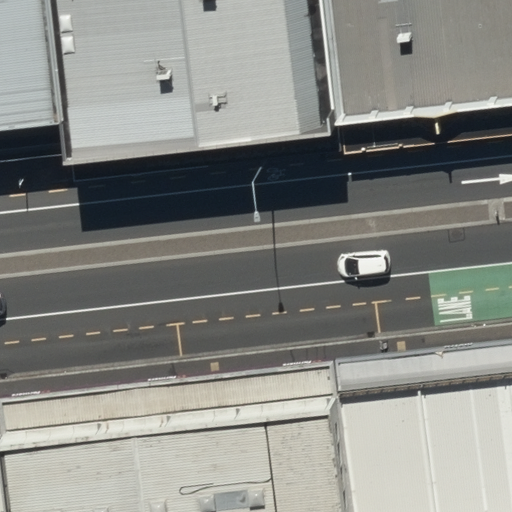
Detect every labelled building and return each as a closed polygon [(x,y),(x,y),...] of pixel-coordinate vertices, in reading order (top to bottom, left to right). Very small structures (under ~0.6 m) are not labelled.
[(53,0),(0,0),(0,119),(66,112),(53,0)] [(313,0),(62,0),(79,154),(327,127),(313,0)] [(511,107),(511,0),(329,0),(346,129),(511,107)] [(511,511),(511,349),(342,368),(356,511),(511,511)] [(0,511),(356,511),(342,368),(292,374),(4,409),(6,428),(0,428),(0,511)]
